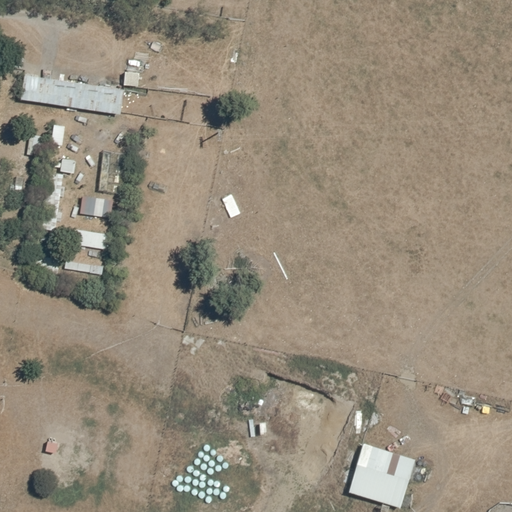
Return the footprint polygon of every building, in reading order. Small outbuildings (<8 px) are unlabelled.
[(145,64),(131,63),(129,83),(142,84),(145,64)] [(130,88),(31,72),(28,96),(126,112),(130,88)] [(46,157),(48,132),(32,130),(30,156),(46,157)] [(60,230),(69,163),(52,161),(43,228),(60,230)] [(111,195),(86,191),(83,211),(108,215),(111,195)] [(110,250),(70,245),(67,266),(108,270),(110,250)] [(63,273),(65,257),(42,255),(41,271),(63,273)] [(345,486),(388,498),(385,507),(399,511),(401,502),(410,504),(424,456),(359,437),(345,486)]
